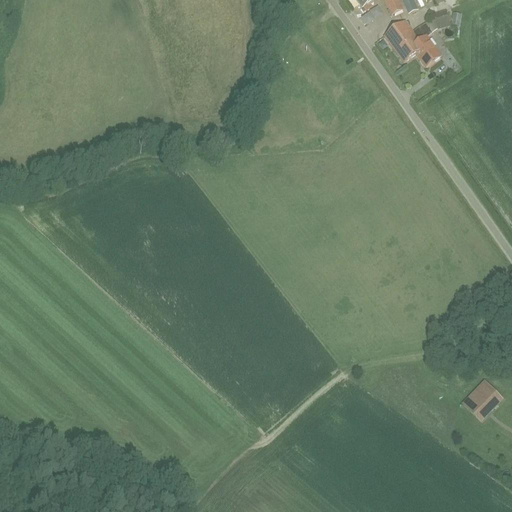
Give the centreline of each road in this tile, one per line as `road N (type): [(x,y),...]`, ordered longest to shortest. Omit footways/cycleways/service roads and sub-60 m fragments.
road 1 (unclassified): [(511,257),(330,0)]
road 2 (track): [(511,284),(471,329),(447,344),(345,372),(258,445)]
